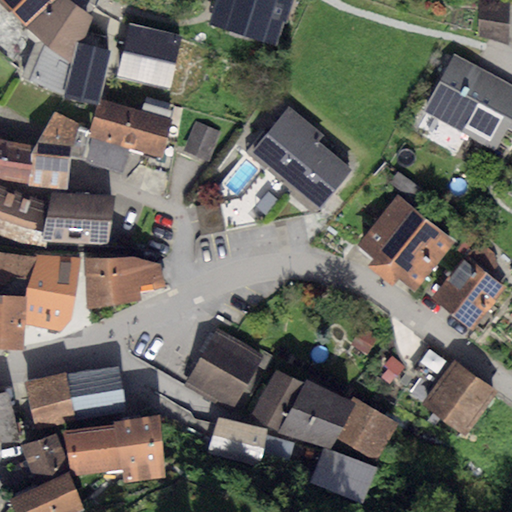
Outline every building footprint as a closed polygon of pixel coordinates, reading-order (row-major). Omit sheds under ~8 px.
[(2,0),(26,26),(44,43),(72,63),(77,41),(92,17),(68,0),(2,0)] [(294,0),(214,0),(206,24),(274,48),(284,20),(287,21),(294,0)] [(479,3),(479,34),(508,46),(508,5),(479,3)] [(183,35),(129,23),(117,78),(171,90),(183,35)] [(77,41),(72,63),(64,96),(98,103),(111,50),(77,41)] [(72,63),(44,43),(28,81),(64,96),(72,63)] [(511,86),(455,55),(424,112),(494,150),(507,128),(511,130),(511,86)] [(102,99),(97,118),(168,139),(170,129),(176,107),(145,98),(142,111),(102,99)] [(324,134),(289,106),(251,153),(267,165),(239,198),(219,201),(226,231),(319,212),(352,169),(318,142),(324,134)] [(79,123),(55,111),(31,152),(28,183),(27,185),(67,188),(69,165),(84,167),(91,132),(77,128),(79,123)] [(168,139),(97,118),(86,164),(123,176),(129,148),(162,158),(168,139)] [(221,132),(195,122),(184,149),(209,160),(221,132)] [(178,130),(170,129),(168,145),(176,146),(178,130)] [(0,179),(28,183),(31,152),(28,151),(28,145),(0,138),(0,179)] [(50,200),(0,184),(0,237),(11,242),(40,246),(41,240),(50,200)] [(52,194),(50,200),(41,240),(107,242),(115,199),(52,194)] [(398,194),(357,245),(373,258),(367,266),(392,286),(398,278),(415,292),(456,241),(398,194)] [(219,201),(195,207),(201,236),(226,231),(219,201)] [(478,241),(466,256),(490,275),(498,266),(494,254),(478,241)] [(0,348),(24,350),(24,325),(25,296),(38,257),(0,253),(0,348)] [(133,256),(85,258),(88,308),(142,300),(140,293),(168,285),(159,264),(133,256)] [(466,256),(432,297),(472,330),(506,288),(490,275),(466,256)] [(79,258),(38,257),(25,296),(24,325),(62,332),(71,318),(79,258)] [(362,328),(351,346),(367,356),(378,338),(362,328)] [(263,356),(216,329),(185,386),(232,410),(263,356)] [(434,387),(453,361),(431,345),(412,371),(434,387)] [(392,358),(384,367),(397,378),(405,368),(392,358)] [(434,387),(422,404),(464,435),(497,392),(455,360),(453,361),(434,387)] [(119,366),(65,375),(75,421),(128,412),(119,366)] [(303,383),(276,369),(248,415),(277,432),(303,383)] [(75,421),(65,375),(26,383),(35,429),(75,421)] [(306,378),(303,383),(277,432),(330,449),(335,438),(354,403),(306,378)] [(9,390),(0,392),(0,440),(22,438),(9,390)] [(396,424),(356,399),(354,403),(335,438),(375,461),(396,424)] [(114,425),(66,430),(73,476),(121,470),(123,484),(166,478),(159,414),(114,421),(114,425)] [(217,418),(209,451),(260,466),(269,429),(217,418)] [(34,488),(68,473),(57,435),(21,445),(34,488)] [(375,468),(323,448),(309,483),(361,504),(375,468)] [(34,488),(10,499),(16,511),(71,511),(84,506),(68,473),(34,488)]
